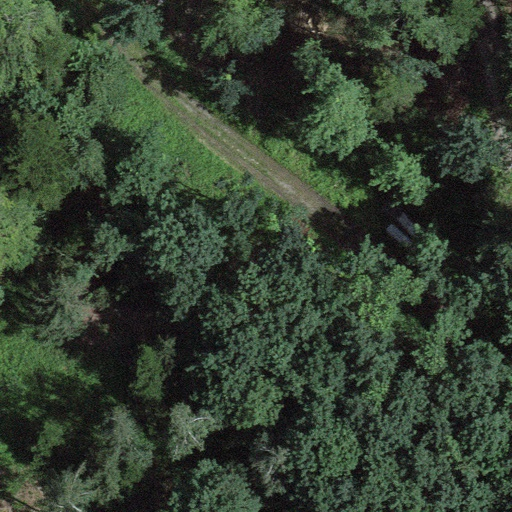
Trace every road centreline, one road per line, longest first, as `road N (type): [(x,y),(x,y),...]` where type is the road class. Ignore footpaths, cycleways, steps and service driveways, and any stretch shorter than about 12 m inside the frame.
road 1 (track): [(511,343),(257,161),(94,0)]
road 2 (track): [(463,0),(511,167)]
